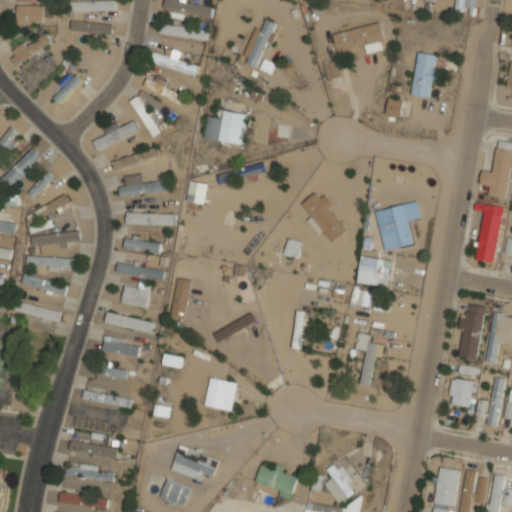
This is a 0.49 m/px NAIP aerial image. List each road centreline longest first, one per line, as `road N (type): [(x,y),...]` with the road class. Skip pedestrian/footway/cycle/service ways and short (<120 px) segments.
road 1 (residential): [(405,511),(493,0)]
road 2 (residential): [(28,511),(104,236),(102,209),(81,161),(0,76)]
road 3 (residential): [(65,138),(127,68),(142,0)]
